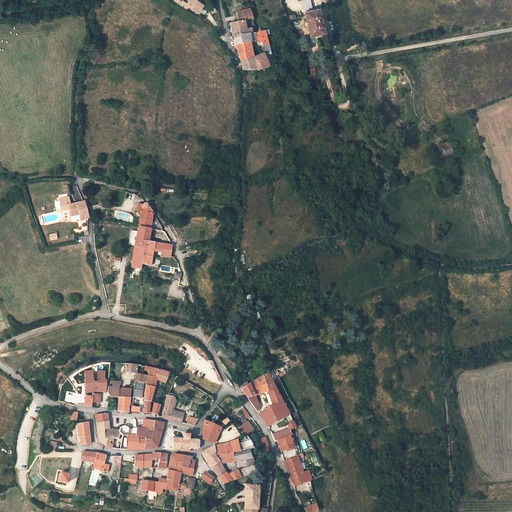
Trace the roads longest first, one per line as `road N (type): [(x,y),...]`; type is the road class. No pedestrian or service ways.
road 1 (track): [(90,0),(91,41),(77,69),(79,179)]
road 2 (residential): [(79,179),(104,314)]
road 3 (unclassified): [(218,362),(198,334),(104,314)]
